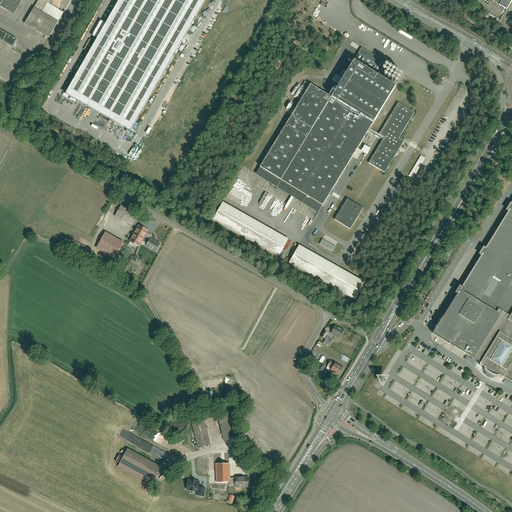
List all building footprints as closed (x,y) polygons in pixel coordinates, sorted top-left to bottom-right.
[(0,0),(0,5),(12,13),(19,0),(0,0)] [(38,0),(25,24),(49,38),(58,22),(42,13),(49,0),(38,0)] [(123,0),(70,94),(136,131),(209,0),(123,0)] [(511,2),(511,0),(490,0),(506,10),(511,2)] [(480,15),(495,24),(498,19),(483,10),(480,15)] [(0,32),(0,39),(13,47),(16,42),(0,32)] [(382,61),(380,60),(362,49),(331,98),(311,85),(260,168),(323,206),(369,132),(383,140),(369,164),(385,174),(404,142),(399,139),(414,113),(398,104),(379,135),(370,129),(396,87),(374,74),(382,61)] [(365,155),(369,149),(362,145),(358,152),(365,155)] [(422,164),(417,162),(408,176),(413,179),(422,164)] [(350,230),(363,209),(347,199),(334,220),(350,230)] [(278,258),(287,239),(223,202),(213,220),(278,258)] [(511,204),(511,205),(508,203),(505,208),(508,210),(483,249),(480,247),(476,254),(478,256),(456,289),(453,286),(449,293),(452,295),(426,335),(471,363),(470,365),(474,368),(473,369),(475,372),(478,374),(484,377),(488,378),(489,379),(493,381),(496,376),(511,386),(511,204)] [(138,214),(121,205),(115,216),(132,226),(138,214)] [(142,245),(156,253),(161,244),(150,238),(149,241),(144,239),(149,231),(140,227),(132,242),(141,247),(142,245)] [(106,247),(103,253),(114,260),(125,243),(113,236),(110,241),(113,244),(110,249),(106,247)] [(322,240),(319,245),(332,252),(335,247),(322,240)] [(354,301),(364,283),(299,246),(289,263),(354,301)] [(344,331),(335,326),(331,334),(340,338),(344,331)] [(325,341),(323,344),(329,347),(332,342),(326,338),(328,335),(324,333),(321,339),(325,341)] [(345,363),(348,358),(341,355),(338,359),(345,363)] [(319,363),(315,369),(322,373),(325,367),(319,363)] [(344,370),(332,363),(327,370),(339,377),(344,370)] [(230,413),(218,416),(224,440),(236,437),(230,413)] [(186,425),(186,424),(186,423),(186,421),(185,420),(184,418),(182,417),(181,416),(179,416),(178,416),(176,416),(175,417),(173,418),(172,418),(171,420),(170,421),(170,423),(170,425),(170,426),(170,427),(171,429),(173,430),(174,431),(175,432),(177,432),(179,432),(180,432),(181,431),(183,431),(184,430),(185,428),(186,427),(186,425)] [(202,419),(192,422),(198,448),(208,445),(202,419)] [(151,485),(161,467),(128,449),(118,467),(151,485)] [(212,464),(212,459),(191,459),(191,474),(215,473),(215,464),(212,464)] [(231,478),(230,464),(215,465),(216,483),(230,482),(231,485),(235,485),(235,487),(249,487),(249,478),(231,478)] [(186,490),(197,491),(197,496),(204,496),(205,488),(199,487),(199,481),(188,480),(186,490)]
